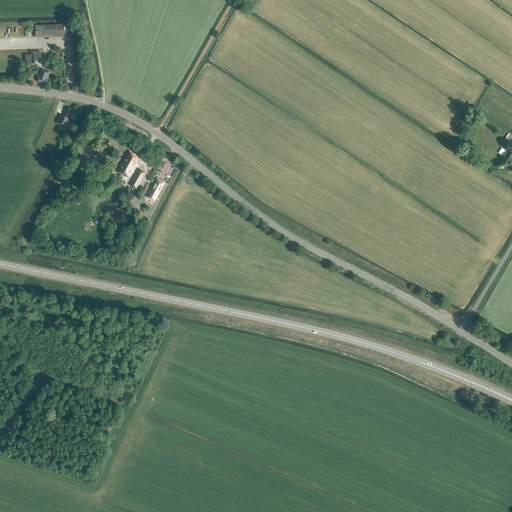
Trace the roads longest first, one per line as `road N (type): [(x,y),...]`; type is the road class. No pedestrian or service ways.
road 1 (secondary): [(449,373),(351,339),(0,264)]
road 2 (unclassified): [(463,332),(278,229),(156,132),(88,100)]
